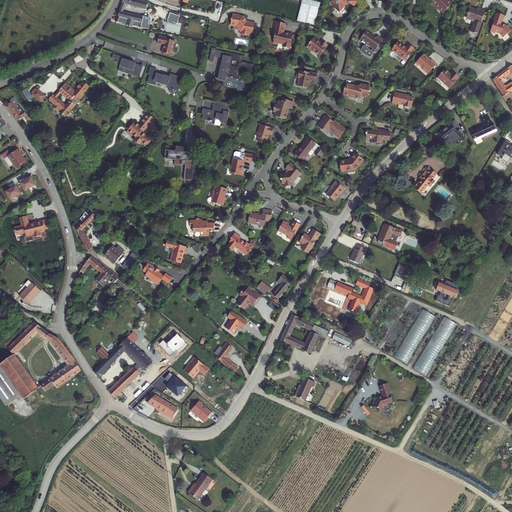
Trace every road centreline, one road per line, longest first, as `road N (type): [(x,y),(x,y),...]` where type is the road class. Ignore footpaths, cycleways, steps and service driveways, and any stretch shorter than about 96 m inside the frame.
road 1 (tertiary): [(0,106),(54,190),(72,253),(63,333),(111,403)]
road 2 (unclassified): [(467,486),(249,388)]
road 3 (residential): [(321,97),(348,30),(374,14),(398,19),(488,75)]
road 4 (residential): [(338,225),(396,152),(488,75)]
road 5 (residential): [(249,388),(338,225)]
road 6 (residential): [(111,403),(158,429),(201,434),(224,423),(249,388)]
road 7 (residential): [(87,37),(197,77),(189,104)]
road 8 (tertiary): [(35,511),(57,459),(111,403)]
